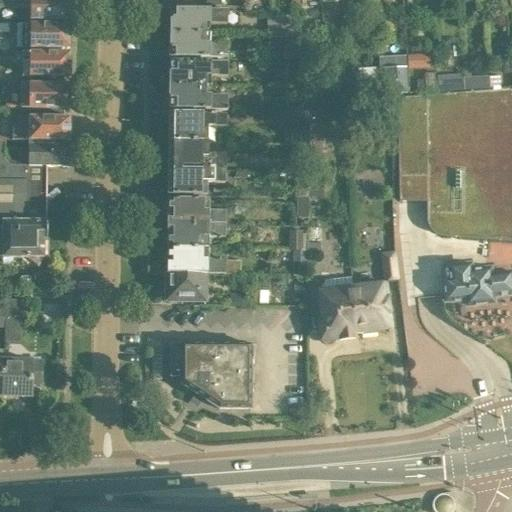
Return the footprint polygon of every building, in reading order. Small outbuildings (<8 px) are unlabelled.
[(70,21),(70,0),(0,0),(0,7),(30,8),(30,21),(70,21)] [(170,10),(170,35),(205,36),(205,24),(227,25),(227,11),(170,10)] [(295,39),(295,17),(266,17),(266,39),(295,39)] [(16,49),(29,49),(69,49),(70,25),(29,24),(21,24),(8,24),(8,35),(17,35),(16,49)] [(205,45),(205,36),(170,35),(170,58),(226,59),(227,45),(205,45)] [(298,40),(282,40),(282,60),(298,61),(298,40)] [(499,65),(511,64),(511,50),(499,51),(499,65)] [(69,53),(22,53),(22,62),(22,63),(22,77),(69,77),(69,53)] [(423,57),(424,68),(433,68),(433,57),(423,57)] [(170,62),(169,87),(205,88),(205,77),(227,78),(228,62),(170,62)] [(462,90),(485,88),(485,87),(488,87),(488,77),(471,78),(469,64),(461,65),(461,75),(462,90)] [(331,97),(351,97),(351,80),(340,80),(340,67),(327,67),(327,80),(331,80),(331,97)] [(378,93),(376,69),(351,71),(353,95),(378,93)] [(310,98),(325,97),(323,74),(308,75),(310,98)] [(424,74),(424,91),(434,91),(433,74),(424,74)] [(437,92),(462,90),(461,75),(446,77),(446,75),(440,75),(440,77),(436,77),(437,92)] [(380,93),(406,92),(406,77),(380,79),(380,93)] [(69,85),(21,84),(21,108),(28,109),(68,110),(69,85)] [(205,96),(205,88),(169,87),(169,110),(227,111),(227,96),(205,96)] [(440,236),(511,241),(511,92),(511,89),(397,97),(399,202),(426,201),(426,221),(427,224),(428,227),(430,230),(432,232),(434,234),(437,235),(440,236)] [(169,114),(169,141),(207,142),(206,127),(226,128),(226,114),(169,114)] [(68,142),(68,118),(17,117),(17,127),(10,127),(10,141),(68,142)] [(0,223),(1,223),(11,223),(11,219),(28,219),(28,167),(68,168),(68,146),(28,146),(28,150),(5,150),(5,141),(0,140),(0,223)] [(207,155),(207,142),(169,141),(168,168),(225,169),(225,155),(207,155)] [(288,153),(288,171),(295,171),(305,171),(305,153),(288,153)] [(225,184),(225,169),(168,168),(168,196),(206,197),(207,183),(225,184)] [(246,171),(235,171),(235,181),(246,181),(246,171)] [(295,197),(297,198),(307,198),(307,186),(307,171),(295,171),(295,197)] [(307,198),(308,198),(319,198),(320,186),(307,186),(307,198)] [(308,198),(307,198),(297,198),(297,220),(307,220),(308,198)] [(167,215),(167,224),(225,226),(225,212),(203,211),(203,200),(167,200),(167,215)] [(1,223),(1,235),(0,234),(0,257),(48,258),(48,241),(46,241),(46,222),(28,221),(28,219),(11,219),(11,223),(1,223)] [(225,239),(225,226),(167,224),(167,247),(202,248),(202,238),(225,239)] [(288,251),(292,251),(301,250),(301,231),(288,231),(288,251)] [(306,251),(306,254),(318,254),(318,244),(306,244),(306,251)] [(202,260),(202,248),(167,247),(166,273),(205,275),(224,275),(225,261),(202,260)] [(301,250),(292,251),(292,263),(306,263),(306,251),(301,250)] [(398,282),(395,257),(395,252),(379,254),(382,284),(398,282)] [(445,278),(441,279),(441,296),(442,300),(446,300),(446,302),(450,301),(467,300),(467,306),(493,303),(493,297),(511,294),(511,282),(511,271),(509,271),(493,273),(492,267),(473,269),(472,263),(447,266),(447,269),(443,269),(445,278)] [(205,275),(166,273),(166,289),(169,289),(169,301),(191,301),(191,302),(205,302),(205,275)] [(385,287),(351,290),(356,335),(378,332),(378,328),(382,328),(381,319),(388,318),(385,287)] [(356,335),(351,290),(320,293),(324,323),(321,324),(322,338),(323,341),(325,344),(329,345),(334,343),(336,341),(336,337),(356,335)] [(252,306),(252,296),(247,296),(243,301),(242,306),(252,306)] [(15,301),(5,301),(5,317),(15,317),(15,301)] [(250,409),(250,360),(250,345),(181,345),(180,346),(171,346),(170,378),(192,392),(193,397),(201,402),(206,401),(218,409),(250,409)] [(42,361),(3,360),(2,396),(31,397),(31,385),(41,385),(42,361)] [(432,508),(432,509),(432,510),(433,511),(453,511),(454,511),(454,510),(455,508),(455,507),(455,505),(455,502),(453,493),(443,494),(440,495),(438,496),(436,496),(435,498),(433,499),(432,502),(432,503),(432,506),(432,508)]
